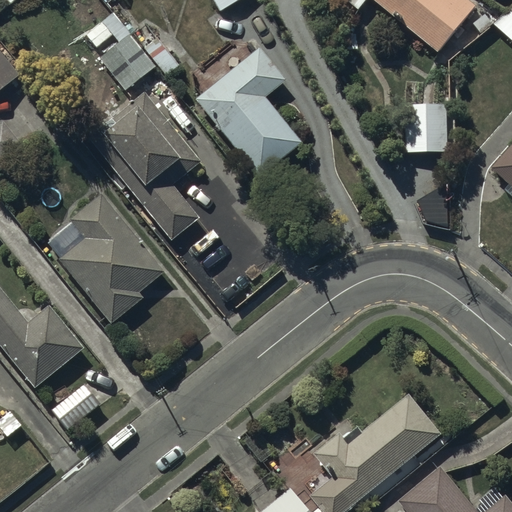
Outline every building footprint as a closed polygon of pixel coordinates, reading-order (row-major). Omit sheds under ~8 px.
[(211,0),(219,13),(241,0),(211,0)] [(342,0),(357,12),(366,0),(369,0),(435,54),(465,17),(469,21),(475,13),(472,11),(475,7),(466,0),(342,0)] [(511,8),(492,25),(511,43),(510,44),(511,45),(511,8)] [(155,68),(113,14),(83,38),(125,92),(155,68)] [(259,49),(195,101),(259,181),(303,146),(265,100),(286,83),(259,49)] [(0,50),(0,92),(21,76),(0,50)] [(88,139),(171,241),(199,219),(173,186),(201,163),(146,93),(88,139)] [(445,106),(403,106),(404,154),(446,154),(445,106)] [(3,123),(0,125),(0,164),(22,148),(3,123)] [(511,143),(488,170),(506,186),(503,190),(511,197),(511,143)] [(61,258),(58,261),(111,326),(144,299),(140,294),(166,273),(102,196),(70,221),(72,224),(48,242),(61,258)] [(0,288),(0,347),(35,391),(84,350),(49,307),(29,323),(0,288)] [(339,435),(313,456),(332,479),(309,497),(321,511),(348,511),(442,435),(410,397),(349,447),(339,435)] [(474,511),(438,469),(398,503),(405,511),(511,511),(511,506),(504,497),(484,511),(474,511)] [(307,511),(289,489),(259,511),(307,511)]
